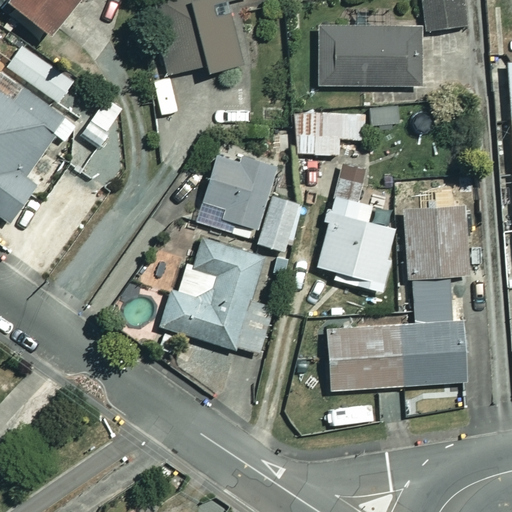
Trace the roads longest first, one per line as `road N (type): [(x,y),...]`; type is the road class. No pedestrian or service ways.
road 1 (residential): [(0,293),(234,456)]
road 2 (residential): [(234,456),(347,476),(480,473)]
